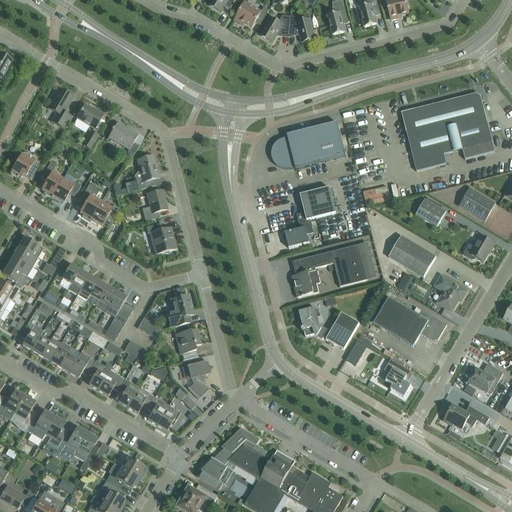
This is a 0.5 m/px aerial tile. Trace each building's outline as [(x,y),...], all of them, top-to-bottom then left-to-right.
[(213,0),(209,7),(221,14),(227,4),(232,7),(236,0),(213,0)] [(332,36),(345,33),(342,22),(348,21),(345,11),(343,0),(332,3),(333,15),(327,16),(332,36)] [(364,28),(377,25),(374,14),(380,13),(376,0),(364,0),(365,7),(359,8),(364,28)] [(391,21),(397,20),(397,16),(409,13),(406,4),(405,0),(388,0),(386,1),(388,11),(391,21)] [(261,13),(245,3),(234,21),(240,25),(241,22),(252,28),(255,23),(260,26),(269,11),(264,8),(261,13)] [(289,33),(291,17),(282,16),(278,23),(271,19),(260,37),(272,44),(280,31),(283,33),(289,33)] [(302,22),(301,18),(291,17),(289,33),(295,34),(299,33),(302,44),(315,41),(309,20),(302,22)] [(0,79),(1,80),(12,62),(0,54),(0,79)] [(64,113),(68,106),(73,98),(57,88),(50,99),(53,101),(48,109),(47,109),(56,115),(51,123),(62,129),(70,117),(64,113)] [(446,165),(444,155),(462,150),(465,160),(495,152),(492,143),(480,97),(476,95),(401,114),(416,172),(446,165)] [(96,113),(84,106),(76,119),(95,130),(103,116),(96,111),(96,113)] [(137,136),(117,124),(118,123),(117,123),(113,130),(112,129),(111,131),(112,132),(108,138),(129,150),(127,154),(133,157),(139,147),(133,143),(138,135),(137,136)] [(296,171),(305,169),(346,158),(337,123),(287,136),(287,138),(283,139),(279,141),(276,143),(273,147),(272,150),(271,154),(272,158),(273,162),(276,166),(279,168),(283,170),(287,170),(291,170),(295,169),(296,171)] [(89,150),(98,136),(91,132),(83,146),(89,150)] [(30,181),(35,172),(39,166),(29,161),(30,155),(18,152),(13,161),(17,163),(10,175),(17,179),(18,177),(21,178),(23,175),(30,180),(30,181)] [(125,185),(127,194),(138,191),(155,187),(153,181),(158,179),(155,168),(156,168),(153,157),(148,159),(146,157),(143,157),(142,160),(137,161),(139,170),(142,179),(135,181),(136,182),(136,183),(125,186),(125,185)] [(51,199),(62,180),(52,174),(56,166),(50,163),(41,178),(47,181),(41,191),(44,192),(43,195),(51,199)] [(73,187),(62,180),(51,199),(59,204),(60,202),(63,204),(69,194),(74,198),(79,189),(81,187),(75,183),(73,187)] [(89,222),(101,203),(94,199),(98,192),(97,190),(95,189),(96,187),(90,184),(86,190),(85,192),(80,201),(85,204),(80,213),(83,215),(82,217),(89,222)] [(334,208),(329,188),(300,196),(304,213),(296,215),(298,225),(310,222),(310,221),(336,214),(340,213),(339,207),(334,208)] [(485,223),(495,205),(469,189),(459,207),(485,223)] [(145,222),(150,221),(160,219),(158,213),(167,211),(162,191),(152,194),(150,194),(147,195),(151,208),(142,210),(145,222)] [(436,229),(446,213),(439,208),(440,206),(427,198),(416,216),(436,229)] [(111,209),(101,203),(89,222),(97,227),(99,225),(102,226),(107,217),(113,220),(119,209),(113,206),(111,209)] [(335,221),(334,216),(330,217),(330,216),(323,218),(325,226),(332,225),(332,222),(335,221)] [(309,244),(307,236),(311,235),(313,234),(312,227),(310,222),(298,225),(300,230),(285,234),(289,249),(310,244),(309,243),(309,244)] [(162,230),(161,225),(146,228),(148,235),(150,234),(153,247),(154,247),(156,254),(155,255),(155,256),(177,250),(174,240),(172,239),(171,236),(173,234),(171,228),(162,230)] [(481,236),(474,247),(471,245),(468,246),(464,254),(464,257),(472,261),(475,261),(476,259),(483,264),(488,256),(489,256),(496,245),(481,236)] [(424,279),(436,258),(401,237),(389,258),(424,279)] [(38,259),(43,250),(24,238),(18,248),(38,259)] [(367,281),(358,246),(304,260),(294,262),(297,276),(292,277),(293,284),(297,299),(318,293),(316,285),(320,284),(317,271),(315,271),(315,269),(334,265),(340,288),(367,281)] [(32,268),(38,259),(18,248),(13,257),(32,268)] [(55,270),(59,265),(66,252),(60,248),(50,266),(51,267),(55,270)] [(7,266),(27,278),(32,268),(13,257),(7,266)] [(71,285),(80,271),(70,265),(64,275),(59,272),(54,280),(60,283),(62,280),(71,285)] [(19,291),(21,288),(27,278),(7,266),(2,276),(16,284),(15,285),(14,287),(19,291)] [(77,296),(89,276),(80,271),(71,285),(68,291),(77,296)] [(86,302),(98,282),(89,276),(77,296),(86,302)] [(461,303),(462,300),(467,292),(440,276),(434,287),(444,293),(437,304),(452,313),(458,301),(461,303)] [(12,303),(19,291),(14,287),(13,287),(12,289),(0,282),(0,294),(7,299),(10,301),(12,303)] [(95,307),(107,287),(98,282),(86,302),(91,305),(95,307)] [(105,313),(108,307),(117,293),(107,287),(95,307),(95,308),(104,314),(105,313)] [(114,319),(117,315),(120,310),(123,305),(126,299),(117,293),(108,307),(105,313),(114,319)] [(5,311),(10,301),(7,299),(0,294),(0,307),(5,310),(5,311)] [(193,316),(189,296),(171,301),(171,302),(172,302),(172,301),(174,301),(177,311),(166,314),(170,329),(190,324),(188,317),(193,316)] [(419,317),(388,299),(373,324),(413,348),(421,335),(433,343),(438,341),(447,326),(422,312),(419,317)] [(130,316),(133,311),(123,305),(120,310),(130,316)] [(315,309),(299,313),(303,328),(302,328),(301,329),(301,330),(301,331),(302,332),(303,333),(304,333),(305,338),(314,335),(317,337),(322,340),(328,331),(322,328),(319,326),(317,317),(318,316),(319,314),(318,312),(317,310),(315,310),(315,309)] [(76,319),(79,315),(72,310),(69,315),(76,319)] [(127,321),(130,316),(120,310),(117,315),(127,321)] [(344,351),(349,342),(359,324),(341,314),(326,340),(344,351)] [(83,323),(86,319),(79,315),(76,319),(83,323)] [(124,326),(127,321),(117,315),(114,319),(113,320),(124,326)] [(142,332),(149,322),(143,319),(137,329),(142,332)] [(121,331),(124,326),(113,320),(110,325),(121,331)] [(95,330),(97,326),(90,321),(88,326),(95,330)] [(148,335),(154,325),(149,322),(142,332),(148,335)] [(80,334),(83,328),(77,324),(74,330),(80,334)] [(118,337),(121,331),(110,325),(107,330),(118,337)] [(153,338),(159,328),(154,325),(148,335),(153,338)] [(32,329),(27,326),(20,338),(25,341),(22,346),(31,352),(40,338),(39,337),(43,332),(33,326),(32,329)] [(80,334),(79,335),(88,340),(92,333),(83,328),(80,334)] [(158,341),(164,331),(159,328),(153,338),(158,341)] [(115,342),(118,337),(107,330),(104,336),(115,342)] [(197,330),(175,335),(180,356),(182,356),(183,361),(182,362),(183,362),(188,361),(197,358),(194,347),(201,345),(197,330)] [(41,357),(49,343),(40,338),(31,352),(41,357)] [(50,363),(61,344),(52,338),(49,343),(41,357),(50,363)] [(129,355),(135,345),(130,342),(124,352),(129,355)] [(68,354),(71,349),(62,343),(61,344),(50,363),(59,368),(68,354)] [(134,358),(140,348),(135,345),(129,355),(134,358)] [(139,361),(145,351),(140,348),(134,358),(139,361)] [(144,364),(150,354),(145,351),(139,361),(144,364)] [(69,374),(77,360),(68,354),(59,368),(69,374)] [(88,375),(95,362),(80,354),(77,360),(69,374),(78,379),(81,374),(86,377),(88,375)] [(188,361),(183,362),(187,380),(191,379),(192,385),(188,389),(187,388),(187,389),(191,393),(198,400),(199,400),(198,399),(208,389),(209,390),(210,389),(202,384),(204,376),(209,375),(206,363),(207,363),(207,362),(201,364),(200,358),(197,358),(188,361)] [(390,360),(384,371),(390,374),(385,381),(393,386),(390,390),(404,398),(411,386),(404,382),(410,371),(390,360)] [(104,367),(95,362),(88,375),(93,378),(89,385),(88,385),(98,391),(110,372),(109,372),(112,367),(106,364),(104,367)] [(489,367),(484,374),(476,370),(473,377),(471,376),(468,380),(469,382),(469,383),(490,396),(503,375),(487,365),(487,366),(489,367)] [(152,371),(150,375),(162,382),(167,374),(165,370),(155,373),(152,371)] [(117,393),(122,384),(124,381),(110,372),(98,391),(108,397),(108,396),(112,390),(117,393)] [(128,409),(139,389),(130,383),(130,384),(124,381),(122,384),(117,393),(122,396),(118,403),(118,402),(118,403),(128,409)] [(147,410),(154,398),(148,395),(149,394),(139,389),(128,409),(137,415),(138,414),(142,407),(147,410)] [(11,422),(11,421),(25,398),(15,392),(9,402),(4,399),(0,404),(0,415),(0,416),(11,422)] [(191,411),(196,406),(186,396),(181,401),(184,404),(191,411)] [(25,433),(26,432),(33,419),(35,417),(29,414),(35,404),(25,398),(11,421),(19,429),(25,433)] [(157,426),(169,407),(154,398),(147,410),(152,414),(148,420),(147,420),(147,421),(157,426)] [(465,414),(452,406),(443,422),(452,427),(453,425),(462,430),(466,424),(473,428),(477,422),(485,426),(489,419),(469,407),(465,414)] [(180,414),(174,410),(169,407),(157,426),(167,432),(172,424),(174,425),(181,414),(180,413),(180,414)] [(38,422),(33,419),(26,432),(41,441),(45,435),(55,418),(56,416),(50,413),(49,414),(44,412),(38,422)] [(192,413),(188,417),(192,422),(196,417),(192,413)] [(55,418),(45,435),(50,439),(47,444),(57,450),(61,443),(64,437),(59,434),(65,424),(61,422),(62,420),(56,416),(55,418)] [(74,457),(87,435),(77,428),(67,444),(66,446),(63,451),(74,457)] [(224,450),(217,456),(228,463),(249,475),(257,479),(260,481),(245,506),(255,511),(275,511),(285,496),(287,497),(296,503),(312,511),(334,511),(343,498),(328,489),(331,485),(312,474),(310,478),(292,468),(287,464),(290,459),(283,455),(280,460),(274,457),(256,446),(260,440),(241,429),(222,448),(224,450)] [(459,442),(461,438),(449,431),(447,435),(459,442)] [(88,456),(97,441),(87,435),(74,457),(84,463),(87,458),(88,456)] [(511,467),(511,439),(500,460),(511,467)] [(57,450),(54,455),(59,458),(63,451),(66,446),(61,443),(57,450)] [(102,458),(108,447),(102,444),(96,454),(102,458)] [(200,472),(197,477),(205,483),(219,491),(223,485),(224,486),(231,475),(230,472),(231,470),(225,466),(228,463),(217,456),(214,460),(212,458),(199,471),(200,472)] [(84,463),(80,470),(85,473),(92,461),(87,458),(84,463)] [(140,480),(144,473),(142,472),(144,469),(127,459),(121,469),(140,480)] [(38,478),(44,471),(38,465),(32,472),(38,478)] [(140,480),(121,469),(116,478),(110,475),(106,482),(117,489),(121,483),(132,489),(134,486),(135,487),(140,480)] [(118,511),(120,511),(124,506),(123,505),(125,502),(113,495),(117,489),(106,482),(101,490),(107,493),(102,502),(118,511)] [(218,497),(207,491),(199,485),(195,491),(189,488),(185,495),(182,500),(177,508),(184,511),(197,511),(203,504),(211,509),(218,497)] [(24,497),(7,487),(0,498),(0,500),(17,510),(20,505),(25,508),(33,494),(28,491),(24,497)] [(59,511),(64,504),(44,492),(34,509),(32,511),(59,511)] [(118,511),(102,502),(98,508),(92,505),(91,508),(88,511),(118,511)]
